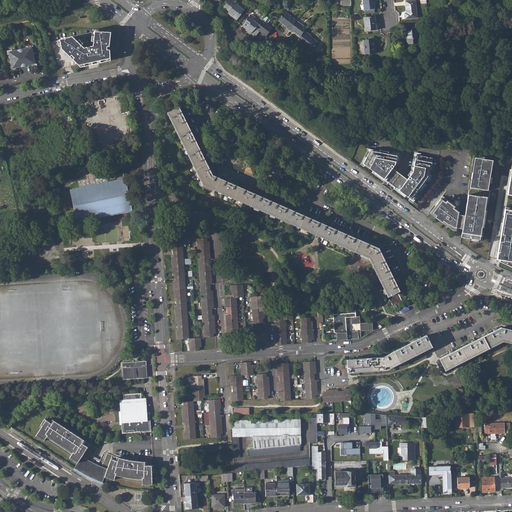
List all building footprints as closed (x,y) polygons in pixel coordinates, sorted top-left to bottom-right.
[(224,8),(229,12),(230,12),(233,13),(231,16),(237,21),(244,12),(235,5),(237,4),(231,0),(228,0),(227,3),(227,4),(224,8)] [(375,9),(373,0),(362,0),(363,11),(364,11),(365,15),(373,14),(373,10),(375,9)] [(405,14),(405,20),(418,18),(416,1),(406,3),(407,13),(405,14)] [(286,29),(289,32),(296,22),(285,13),(278,21),(287,27),(286,29)] [(257,30),(260,26),(254,22),(256,19),(251,15),(242,27),(246,30),(245,31),(251,36),(256,29),(257,30)] [(363,19),(364,32),(375,31),(374,18),(363,19)] [(260,26),(257,30),(267,37),(273,28),(268,25),(263,21),(260,26)] [(294,32),(300,37),(305,31),(306,29),(296,22),(289,32),(293,34),(294,32)] [(407,31),(408,44),(419,43),(417,29),(407,31)] [(110,46),(111,32),(95,31),(60,40),(62,49),(81,67),(110,60),(110,50),(107,49),(107,46),(110,46)] [(300,37),(296,42),(301,45),(302,44),(306,47),(307,50),(310,51),(311,51),(318,43),(310,37),(311,36),(305,31),(300,37)] [(361,42),(362,56),(374,54),(373,40),(361,42)] [(33,47),(10,51),(14,68),(37,62),(33,47)] [(388,297),(393,306),(403,302),(398,292),(400,291),(379,248),(323,224),(213,175),(179,107),(168,112),(203,185),(317,236),(369,258),(388,297)] [(110,138),(99,141),(100,148),(112,145),(110,138)] [(397,155),(370,150),(363,164),(384,180),(384,179),(399,190),(399,191),(412,201),(430,177),(432,159),(416,155),(412,173),(407,180),(392,169),(395,165),(397,155)] [(511,155),(497,260),(500,260),(499,262),(511,267),(511,155)] [(474,158),(472,173),(471,180),(469,188),(464,216),(457,215),(458,213),(456,211),(452,209),(445,204),(440,200),(430,212),(436,216),(435,218),(453,231),(459,232),(462,233),(461,238),(482,241),(490,191),(487,191),(489,183),(489,178),(492,161),(474,158)] [(249,162),(246,170),(253,173),(257,165),(249,162)] [(71,190),(77,220),(131,209),(124,173),(114,175),(113,174),(111,174),(110,169),(86,175),(87,178),(78,180),(80,188),(71,190)] [(190,217),(181,218),(181,226),(174,226),(174,231),(182,230),(187,230),(187,227),(193,226),(192,220),(191,221),(190,217)] [(182,230),(182,240),(190,239),(192,239),(192,236),(194,236),(193,226),(187,227),(187,230),(182,230)] [(197,239),(198,251),(210,250),(209,241),(207,242),(207,238),(197,239)] [(183,252),(182,240),(174,240),(171,240),(171,250),(173,250),(173,253),(183,252)] [(198,251),(199,263),(209,263),(208,260),(210,259),(210,250),(198,251)] [(172,256),(173,268),(178,268),(178,265),(184,264),(183,252),(173,253),(173,256),(172,256)] [(199,263),(200,276),(206,275),(205,272),(211,271),(211,266),(209,266),(209,263),(199,263)] [(175,274),(175,278),(185,277),(184,264),(178,265),(178,268),(173,268),(173,274),(175,274)] [(200,276),(200,288),(211,287),(210,284),(212,284),(211,271),(205,272),(206,275),(200,276)] [(173,281),(174,290),(186,289),(185,277),(175,278),(175,281),(173,281)] [(234,295),(234,298),(236,298),(244,297),(243,285),(231,285),(232,295),(234,295)] [(200,288),(201,300),(213,299),(213,290),(211,290),(211,287),(200,288)] [(176,299),(176,302),(187,302),(186,289),(174,290),(175,299),(176,299)] [(258,309),(258,312),(264,311),(263,299),(261,299),(261,296),(251,297),(252,309),(258,309)] [(227,311),(237,311),(236,300),(244,300),(244,297),(236,298),(234,298),(225,299),(225,308),(227,308),(227,311)] [(201,300),(202,312),(212,312),(212,309),(214,309),(213,299),(201,300)] [(181,311),(181,314),(187,314),(187,302),(176,302),(177,305),(175,305),(175,311),(181,311)] [(283,316),(283,320),(285,320),(293,319),(292,306),(280,307),(281,317),(283,316)] [(252,309),(253,322),(263,321),(263,318),(265,318),(264,311),(258,312),(258,309),(252,309)] [(347,314),(348,318),(351,318),(351,325),(360,324),(360,332),(373,331),(372,323),(360,324),(359,317),(355,317),(355,310),(347,311),(347,314)] [(188,326),(187,317),(195,316),(195,313),(187,314),(181,314),(181,311),(175,311),(176,324),(178,324),(178,327),(188,326)] [(232,320),(232,323),(238,323),(237,311),(227,311),(227,314),(226,314),(226,320),(232,320)] [(202,312),(203,325),(209,325),(209,321),(215,321),(214,315),(212,315),(212,312),(202,312)] [(336,333),(337,341),(347,340),(345,318),(345,314),(333,315),(334,333),(336,333)] [(307,327),(307,331),(313,330),(312,321),(310,321),(310,318),(300,318),(301,328),(307,327)] [(239,335),(238,325),(246,325),(246,322),(238,323),(232,323),(232,320),(226,320),(227,332),(229,332),(229,336),(239,335)] [(280,329),(280,332),(286,332),(285,320),(283,320),(281,320),(275,320),(275,324),(274,324),(274,330),(280,329)] [(203,325),(204,337),(214,337),(214,333),(216,333),(215,321),(209,321),(209,325),(203,325)] [(253,322),(254,334),(266,333),(265,324),(263,324),(263,321),(253,322)] [(177,330),(177,339),(181,339),(189,338),(188,326),(178,327),(178,330),(177,330)] [(301,328),(302,343),(312,343),(312,339),(314,339),(313,330),(307,331),(307,327),(301,328)] [(442,364),(445,370),(503,341),(511,343),(511,330),(501,328),(439,359),(442,364)] [(277,342),(277,345),(287,344),(286,332),(280,332),(280,329),(274,330),(275,342),(277,342)] [(350,332),(351,340),(358,339),(358,332),(350,332)] [(347,360),(348,373),(386,370),(432,347),(429,341),(426,336),(384,357),(347,360)] [(201,338),(189,338),(190,351),(200,350),(200,347),(201,347),(201,338)] [(126,380),(143,378),(143,366),(142,366),(141,366),(146,365),(146,360),(121,362),(122,367),(126,367),(126,368),(125,368),(126,380)] [(303,362),(304,378),(314,377),(314,374),(316,374),(315,361),(303,362)] [(241,362),(241,375),(249,375),(254,374),(253,365),(251,365),(251,362),(241,362)] [(279,376),(279,379),(289,379),(288,363),(277,364),(277,376),(279,376)] [(257,374),(258,387),(269,386),(269,377),(267,377),(267,374),(257,374)] [(191,376),(192,388),(204,388),(204,379),(202,379),(201,375),(191,376)] [(242,388),(241,375),(234,376),(230,376),(231,385),(232,385),(232,388),(242,388)] [(304,378),(305,386),(317,386),(317,380),(314,380),(314,377),(304,378)] [(278,382),(278,388),(290,387),(289,379),(279,379),(280,382),(278,382)] [(258,387),(258,399),(268,398),(268,395),(270,395),(269,386),(258,387)] [(305,386),(306,399),(316,399),(316,395),(318,395),(317,386),(305,386)] [(281,397),(281,401),(291,400),(290,387),(278,388),(279,397),(281,397)] [(192,388),(193,401),(201,400),(203,400),(203,397),(205,397),(204,388),(192,388)] [(231,392),(232,401),(243,400),(242,388),(232,388),(233,392),(231,392)] [(341,391),(342,401),(351,401),(350,389),(344,389),(344,391),(341,391)] [(323,392),(323,402),(332,402),(332,390),(326,390),(326,392),(323,392)] [(332,390),(332,402),(342,401),(341,391),(338,391),(338,390),(332,390)] [(142,413),(141,398),(140,393),(123,395),(123,400),(125,415),(122,415),(120,415),(122,433),(151,431),(149,413),(147,413),(142,413)] [(208,400),(209,413),(219,412),(219,408),(221,408),(220,399),(208,400)] [(113,400),(112,408),(119,409),(120,401),(113,400)] [(194,414),(193,401),(186,401),(183,402),(184,405),(182,405),(183,414),(194,414)] [(209,413),(210,425),(222,424),(221,415),(219,415),(219,412),(209,413)] [(347,427),(349,427),(349,413),(340,413),(340,419),(343,419),(343,424),(338,424),(338,433),(347,433),(347,427)] [(388,425),(387,415),(381,414),(381,420),(376,420),(376,414),(371,413),(372,433),(376,433),(376,429),(381,429),(381,426),(388,425)] [(455,414),(455,427),(474,426),(474,413),(455,414)] [(185,423),(185,426),(195,426),(194,414),(183,414),(183,423),(185,423)] [(318,418),(318,422),(329,422),(329,424),(335,424),(335,414),(319,414),(318,415),(318,418)] [(396,428),(396,425),(396,424),(401,424),(401,425),(406,425),(406,417),(387,415),(388,425),(391,425),(392,428),(396,428)] [(97,449),(48,416),(36,435),(44,441),(47,436),(72,453),(69,457),(77,463),(75,466),(79,469),(78,470),(86,474),(99,480),(100,478),(104,480),(105,475),(115,479),(117,474),(130,477),(143,479),(143,485),(153,484),(152,463),(151,457),(144,457),(145,462),(140,461),(124,459),(117,457),(111,455),(106,453),(100,466),(96,464),(89,461),(97,449)] [(301,419),(232,419),(232,436),(253,436),(254,448),(248,448),(249,455),(301,451),(300,444),(301,444),(301,419)] [(489,423),(489,433),(504,432),(504,423),(489,423)] [(210,425),(211,437),(221,437),(221,433),(223,433),(222,424),(210,425)] [(184,430),(184,439),(196,438),(195,426),(185,426),(185,430),(184,430)] [(232,436),(234,457),(240,456),(239,436),(232,436)] [(345,454),(360,454),(360,448),(353,448),(353,442),(342,442),(341,448),(345,448),(345,454)] [(370,448),(370,454),(384,454),(384,461),(388,461),(388,447),(382,446),(382,442),(367,442),(367,446),(368,446),(368,448),(370,448)] [(402,456),(402,461),(414,460),(413,443),(398,444),(398,448),(400,448),(400,456),(402,456)] [(317,468),(317,477),(325,477),(325,452),(322,452),(322,454),(318,454),(318,445),(313,446),(313,468),(317,468)] [(45,457),(46,455),(41,452),(36,448),(35,450),(45,457)] [(30,458),(29,459),(34,463),(39,466),(40,465),(30,458)] [(234,464),(234,471),(244,471),(260,469),(264,469),(288,466),(292,466),(310,464),(310,458),(234,464)] [(442,474),(443,494),(451,493),(450,466),(429,467),(429,474),(442,474)] [(347,484),(347,486),(356,486),(356,470),(335,470),(336,484),(347,484)] [(382,491),(381,474),(368,474),(369,492),(382,491)] [(389,476),(389,484),(421,483),(420,475),(389,476)] [(457,478),(458,488),(470,488),(469,477),(457,478)] [(482,478),(483,492),(495,492),(494,478),(482,478)] [(511,478),(501,478),(501,488),(511,487),(511,478)] [(276,483),(277,495),(289,495),(288,479),(281,479),(281,482),(276,483)] [(184,483),(185,495),(196,494),(195,482),(184,483)] [(265,483),(265,495),(277,495),(276,483),(265,483)] [(297,484),(297,494),(309,494),(309,483),(297,484)] [(233,490),(233,503),(244,502),(244,492),(244,490),(233,490)] [(255,492),(244,492),(244,502),(255,502),(255,492)] [(185,495),(186,508),(197,506),(196,494),(185,495)] [(212,494),(212,507),(224,507),(224,494),(212,494)]
